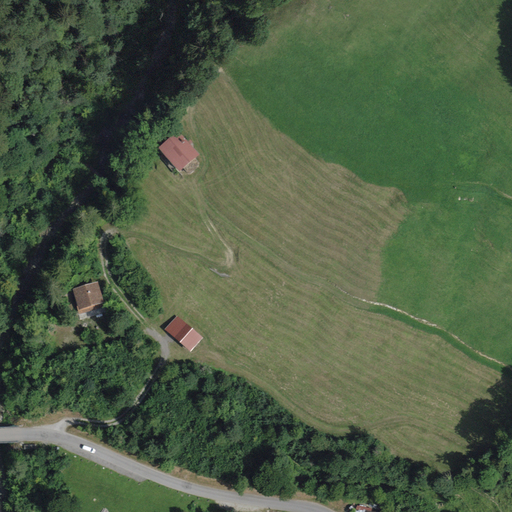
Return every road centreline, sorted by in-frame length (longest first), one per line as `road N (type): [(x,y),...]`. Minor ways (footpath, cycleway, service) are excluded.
road 1 (track): [(55,436),(68,421),(119,420),(164,360),(159,337),(106,271),(103,240),(110,232),(224,265),(231,258),(200,210),(203,164),(190,124)]
road 2 (unclassified): [(320,511),(212,493),(68,439),(0,435)]
